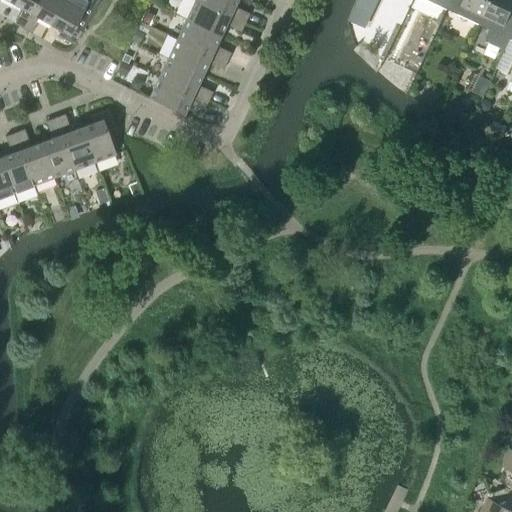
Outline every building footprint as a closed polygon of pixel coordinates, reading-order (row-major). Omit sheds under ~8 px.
[(22,28),(38,0),(13,0),(12,3),(21,8),(13,23),(22,28)] [(50,24),(63,0),(38,0),(22,28),(30,33),(39,18),(50,24)] [(87,2),(82,0),(63,0),(50,24),(59,29),(56,35),(73,45),(81,31),(73,27),(87,2)] [(245,22),(196,0),(194,0),(185,19),(219,35),(224,25),(240,32),(245,22)] [(235,0),(196,0),(245,22),(249,13),(233,6),(235,0)] [(428,0),(447,9),(450,0),(428,0)] [(478,24),(489,0),(450,0),(447,9),(478,24)] [(505,49),(511,33),(511,7),(511,4),(511,0),(489,0),(478,24),(489,29),(488,32),(487,37),(488,41),(505,49)] [(95,7),(87,2),(73,27),(81,31),(95,7)] [(214,45),(219,35),(185,19),(176,39),(226,62),(230,53),(214,45)] [(511,33),(505,49),(496,67),(507,72),(511,61),(511,33)] [(226,62),(176,39),(166,59),(201,74),(205,64),(221,72),(226,62)] [(196,85),(201,74),(166,59),(157,78),(207,101),(211,92),(196,85)] [(207,101),(157,78),(148,98),(182,114),(187,103),(203,110),(207,101)] [(91,123),(81,127),(93,161),(114,154),(104,127),(113,124),(108,109),(88,116),(91,123)] [(93,161),(81,127),(70,131),(64,114),(54,118),(72,169),(93,161)] [(72,169),(54,118),(44,121),(50,138),(40,142),(53,177),(72,169)] [(53,177),(40,142),(29,146),(23,129),(13,133),(32,184),(53,177)] [(32,184),(13,133),(4,137),(10,153),(0,156),(0,158),(12,192),(32,184)] [(0,196),(12,192),(0,158),(0,196)] [(511,448),(510,448),(501,470),(507,486),(511,488),(511,448)] [(511,511),(511,488),(507,486),(491,492),(482,511),(511,511)]
